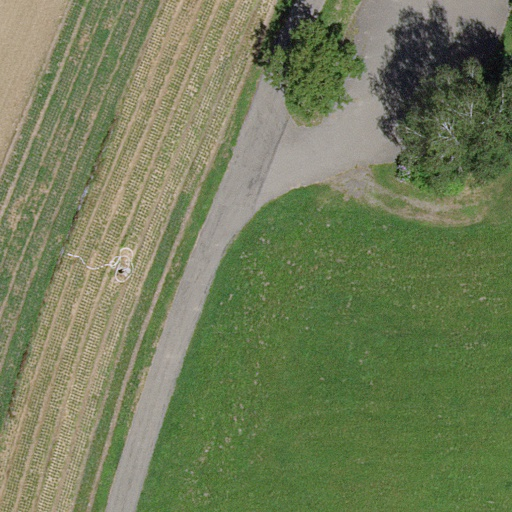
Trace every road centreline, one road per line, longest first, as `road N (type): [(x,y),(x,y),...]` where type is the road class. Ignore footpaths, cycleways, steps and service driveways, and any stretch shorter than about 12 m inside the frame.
road 1 (track): [(119,511),(304,0)]
road 2 (track): [(240,172),(401,124),(446,0)]
